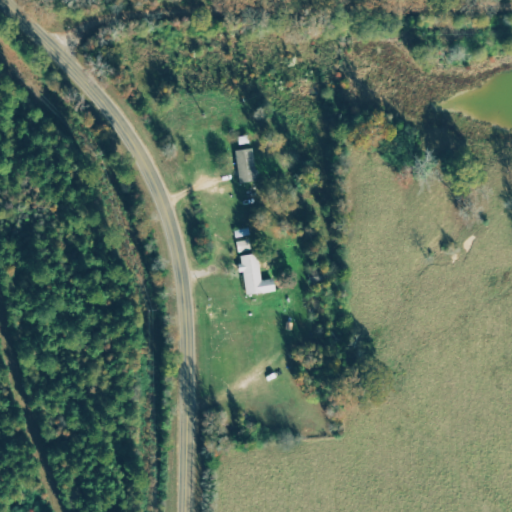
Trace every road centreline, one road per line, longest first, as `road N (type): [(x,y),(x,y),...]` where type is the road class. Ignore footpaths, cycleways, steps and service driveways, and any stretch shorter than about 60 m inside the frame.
road 1 (tertiary): [(3,0),(114,116),(165,211),(185,313),(183,511)]
road 2 (residential): [(51,46),(102,21),(168,10),(511,0)]
